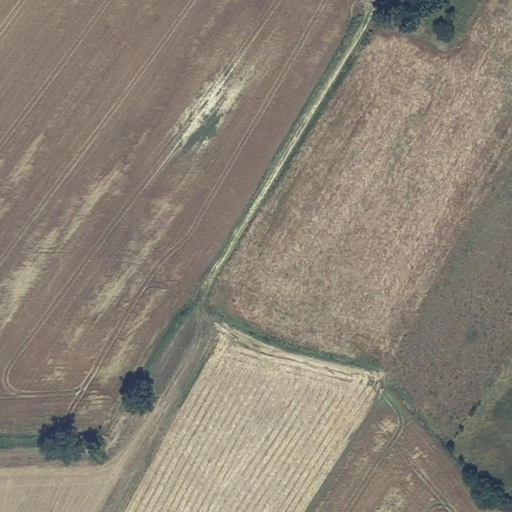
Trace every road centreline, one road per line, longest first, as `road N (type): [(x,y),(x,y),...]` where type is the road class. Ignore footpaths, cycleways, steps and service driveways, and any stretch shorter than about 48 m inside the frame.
road 1 (track): [(371,0),(207,288)]
road 2 (track): [(207,288),(210,318),(363,382)]
